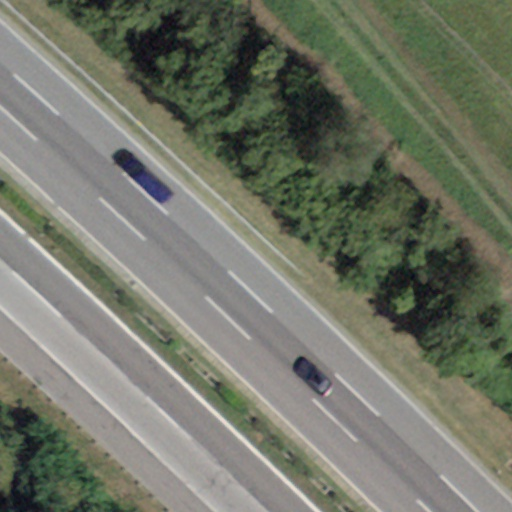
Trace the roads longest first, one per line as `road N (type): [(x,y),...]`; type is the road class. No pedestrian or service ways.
road 1 (motorway): [(451,511),(0,85)]
road 2 (motorway): [(0,264),(263,511)]
road 3 (track): [(511,208),(337,0)]
